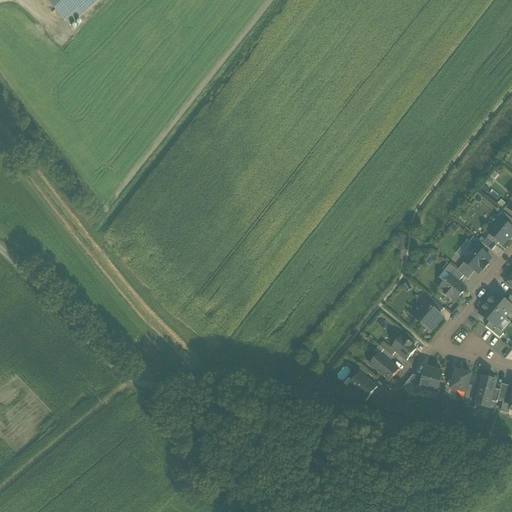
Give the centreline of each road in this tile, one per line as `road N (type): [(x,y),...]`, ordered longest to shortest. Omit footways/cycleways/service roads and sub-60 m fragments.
road 1 (unclassified): [(511,453),(237,379),(188,382)]
road 2 (unclassified): [(188,382),(129,380),(0,249)]
road 3 (residential): [(511,367),(432,346),(511,253)]
road 4 (unclassified): [(188,382),(309,511)]
